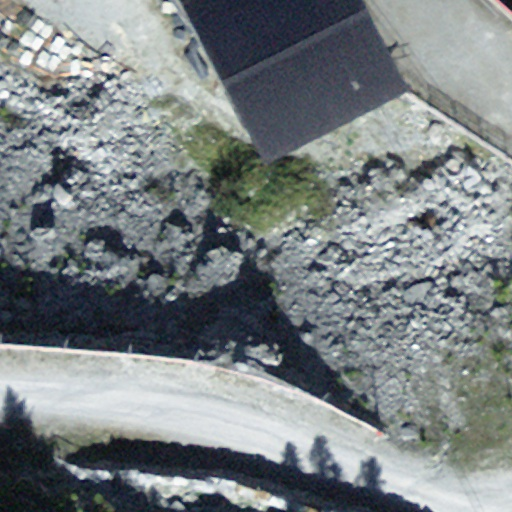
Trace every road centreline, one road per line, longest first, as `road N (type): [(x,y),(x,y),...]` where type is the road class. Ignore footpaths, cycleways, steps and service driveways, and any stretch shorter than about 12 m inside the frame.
road 1 (track): [(0,408),(238,392),(501,511)]
road 2 (track): [(71,0),(79,25),(201,106)]
